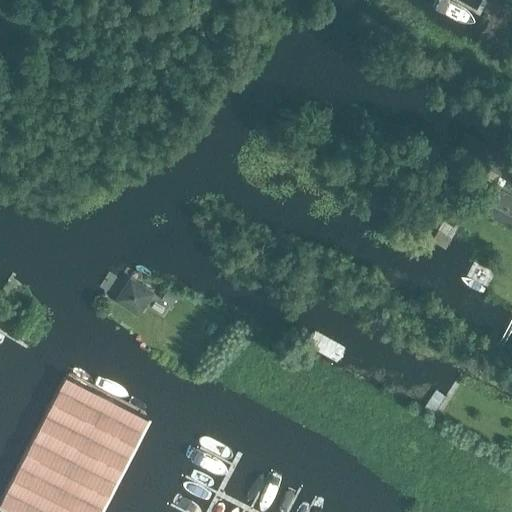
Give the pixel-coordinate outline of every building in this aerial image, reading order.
[(511,195),(493,186),(481,208),(511,225),(511,223),(511,195)] [(0,286),(8,274),(0,268),(0,286)] [(138,314),(152,293),(130,279),(116,300),(138,314)] [(172,305),(178,295),(168,289),(162,298),(172,305)] [(0,505),(13,511),(99,511),(148,418),(64,374),(0,497),(0,505)]
